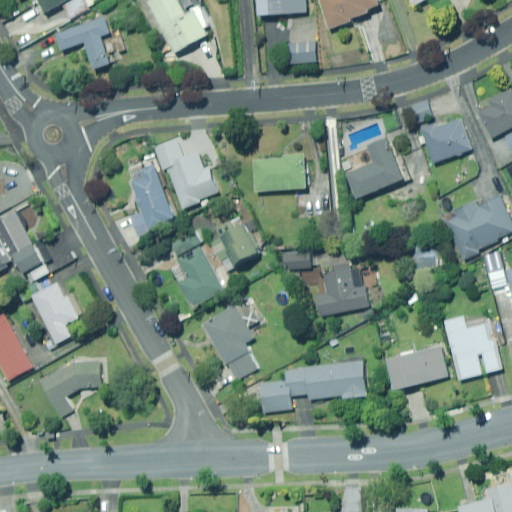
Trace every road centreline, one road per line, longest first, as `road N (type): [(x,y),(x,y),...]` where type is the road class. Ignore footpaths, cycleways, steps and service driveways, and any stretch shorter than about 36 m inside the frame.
road 1 (residential): [(511,30),(435,70),(369,89),(146,109),(72,126)]
road 2 (residential): [(202,459),(194,415),(69,189),(59,153)]
road 3 (residential): [(202,459),(416,450),(511,427)]
road 4 (residential): [(0,472),(202,459)]
